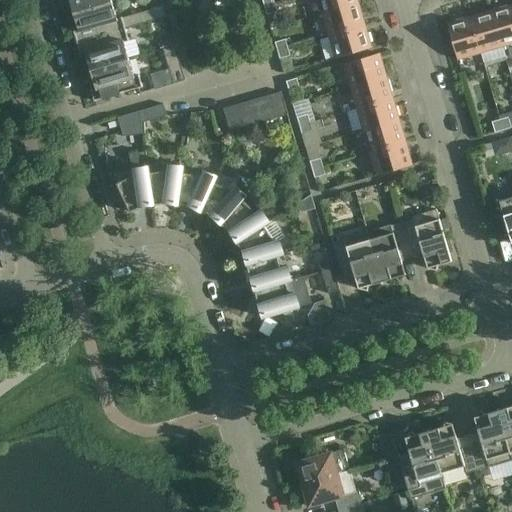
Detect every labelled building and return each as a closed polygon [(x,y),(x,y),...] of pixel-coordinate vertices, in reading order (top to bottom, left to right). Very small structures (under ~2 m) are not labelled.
[(69,0),(73,13),(112,2),(110,0),(69,0)] [(319,0),(323,13),(357,4),(355,0),(319,0)] [(112,2),(73,13),(78,30),(73,32),(77,44),(125,29),(122,18),(117,19),(112,2)] [(274,4),(264,7),(266,15),(277,12),(274,4)] [(323,13),(330,35),(363,25),(357,4),(323,13)] [(163,5),(151,9),(155,21),(166,17),(163,5)] [(502,46),(511,42),(511,6),(492,12),(502,46)] [(480,52),(502,46),(492,12),(470,18),(480,52)] [(459,58),(480,52),(470,18),(449,25),(448,24),(447,24),(457,60),(459,59),(459,58)] [(335,58),(371,48),(371,46),(370,47),(363,25),(330,35),(336,57),(335,57),(335,58)] [(125,29),(77,44),(80,55),(85,54),(90,71),(128,60),(124,43),(129,41),(125,29)] [(175,46),(172,37),(159,41),(161,50),(163,50),(175,46)] [(285,39),(274,43),(277,51),(287,48),(285,39)] [(173,84),(185,81),(175,46),(163,50),(173,84)] [(287,48),(277,51),(279,59),(290,56),(287,48)] [(380,56),(379,54),(343,64),(344,66),(345,66),(351,87),(385,77),(378,56),(380,56)] [(128,60),(90,71),(95,88),(90,89),(94,102),(142,88),(139,75),(133,77),(128,60)] [(351,87),(358,109),(391,99),(385,77),(351,87)] [(286,81),(288,89),(288,90),(299,87),(296,78),(286,81)] [(281,92),(269,95),(276,118),(287,115),(281,92)] [(264,122),(276,118),(269,95),(257,99),(264,122)] [(253,125),(264,122),(257,99),(246,102),(253,125)] [(358,109),(364,131),(398,121),(391,99),(358,109)] [(241,128),(253,125),(246,102),(234,105),(241,128)] [(163,104),(140,111),(144,122),(167,116),(163,104)] [(229,132),(241,128),(234,105),(223,109),(229,132)] [(121,129),(143,123),(144,122),(140,111),(117,118),(121,129)] [(307,115),(296,118),(299,126),(309,123),(307,115)] [(508,118),(500,120),(503,130),(511,128),(508,118)] [(503,130),(500,120),(491,122),(494,133),(503,130)] [(364,131),(370,153),(404,143),(398,121),(364,131)] [(143,123),(121,129),(123,138),(143,134),(143,123)] [(312,131),(309,123),(299,126),(301,134),(312,131)] [(511,140),(511,138),(492,143),(495,155),(495,156),(511,151),(511,140)] [(410,164),(404,143),(370,153),(377,174),(376,174),(376,176),(412,165),(412,164),(410,164)] [(492,143),(483,146),(487,158),(495,155),(492,143)] [(320,158),(309,162),(312,170),(322,167),(320,158)] [(149,174),(153,205),(169,204),(177,205),(182,173),(182,174),(183,168),(169,166),(168,170),(149,174)] [(322,167),(312,170),(314,178),(325,175),(322,167)] [(145,206),(153,205),(149,174),(148,168),(111,173),(130,212),(145,206)] [(202,176),(182,174),(182,173),(177,205),(192,208),(200,212),(213,183),(214,183),(216,177),(204,172),(202,176)] [(302,173),(289,177),(293,188),(306,184),(302,173)] [(232,191),(214,183),(213,183),(200,212),(214,219),(220,224),(241,200),(242,201),(246,196),(235,187),(232,191)] [(297,204),(300,213),(315,209),(311,195),(297,204)] [(511,197),(509,199),(509,200),(501,202),(500,201),(499,202),(503,215),(489,219),(496,241),(509,237),(511,244),(511,243),(511,197)] [(232,235),(236,242),(263,225),(263,226),(268,222),(261,211),(257,213),(242,201),(241,200),(220,224),(232,235)] [(436,211),(439,221),(447,218),(448,218),(445,208),(436,211)] [(413,216),(414,218),(402,222),(412,257),(429,252),(430,255),(427,269),(436,271),(437,266),(451,262),(436,210),(413,216)] [(368,233),(368,232),(367,231),(367,232),(382,282),(395,278),(399,282),(406,275),(396,265),(395,262),(412,257),(402,222),(377,229),(377,231),(368,233)] [(246,264),(278,255),(278,256),(283,254),(279,241),(274,242),(263,226),(263,225),(236,242),(244,256),(246,264)] [(344,240),(333,243),(343,277),(360,272),(361,276),(358,289),(367,291),(368,286),(382,282),(367,232),(366,232),(367,234),(358,236),(358,235),(343,239),(344,240)] [(282,269),(278,256),(278,255),(246,264),(254,291),(286,281),(286,282),(291,281),(286,267),(282,269)] [(339,291),(333,268),(321,271),(328,294),(339,291)] [(286,281),(254,291),(259,309),(261,308),(263,318),(281,312),(282,313),(283,314),(285,314),(286,315),(287,314),(288,314),(289,313),(291,312),(291,311),(292,310),(292,309),(298,307),(297,304),(310,300),(303,277),(291,281),(286,282),(286,281)] [(511,401),(511,407),(497,411),(511,460),(511,401)] [(467,436),(477,470),(488,467),(488,468),(503,464),(502,462),(511,460),(511,461),(511,460),(497,411),(484,415),(480,411),(473,418),(483,427),(484,431),(467,436)] [(428,431),(441,475),(442,475),(441,472),(450,469),(450,471),(464,467),(466,473),(477,470),(467,436),(450,441),(449,437),(452,424),(443,422),(442,427),(428,431)] [(415,451),(398,456),(398,457),(405,478),(411,499),(445,489),(441,475),(428,431),(415,435),(411,431),(404,438),(414,447),(415,451)] [(296,463),(302,485),(350,471),(343,449),(296,463)] [(398,457),(384,461),(391,482),(405,478),(398,457)] [(350,471),(302,485),(309,506),(334,499),(338,510),(362,503),(358,491),(356,492),(350,471)] [(391,493),(406,489),(403,479),(389,484),(391,493)] [(364,511),(362,503),(338,510),(338,511),(364,511)]
